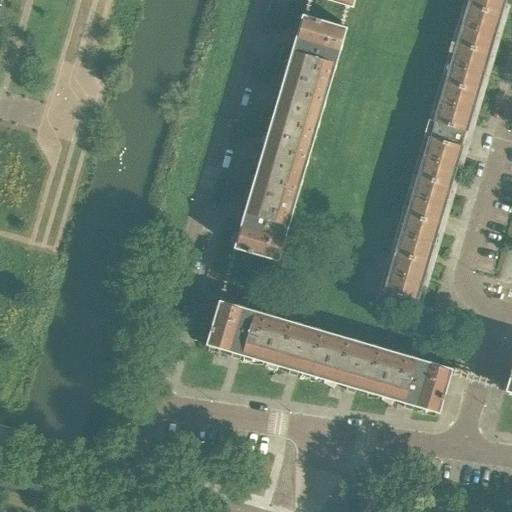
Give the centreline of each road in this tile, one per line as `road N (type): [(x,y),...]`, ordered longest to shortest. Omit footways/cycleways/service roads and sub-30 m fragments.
road 1 (residential): [(327,430),(160,404),(146,392),(261,0)]
road 2 (residential): [(501,140),(462,275),(470,295),(497,317)]
road 3 (residential): [(460,449),(497,317)]
road 4 (residential): [(460,449),(327,430)]
